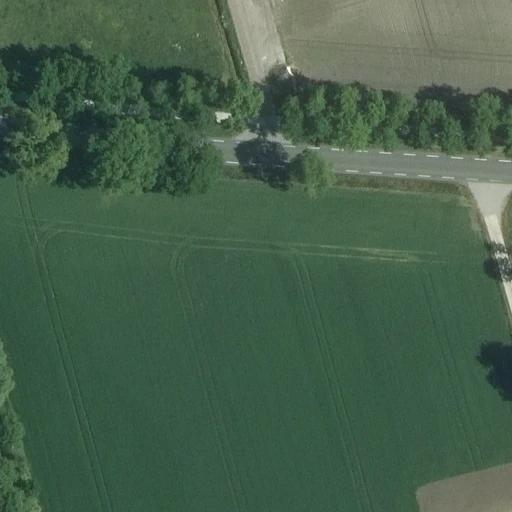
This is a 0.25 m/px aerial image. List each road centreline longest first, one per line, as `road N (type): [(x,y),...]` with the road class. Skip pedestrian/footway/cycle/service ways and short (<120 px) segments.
road 1 (primary): [(0,127),(511,173)]
road 2 (track): [(511,292),(484,201),(486,171)]
